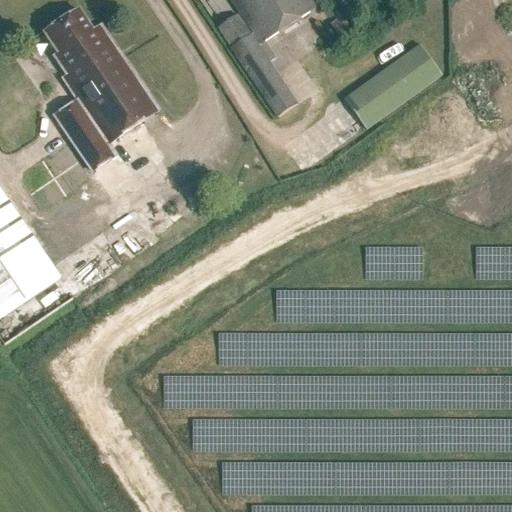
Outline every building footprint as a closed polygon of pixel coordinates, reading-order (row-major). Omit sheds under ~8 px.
[(228,0),(239,15),(218,30),(280,118),(299,105),(260,48),(317,8),(311,0),(228,0)] [(54,118),(91,173),(116,157),(108,146),(158,112),(101,27),(93,33),(79,12),(44,35),(58,56),(54,58),(67,78),(63,81),(77,102),(54,118)] [(420,47),(344,101),(366,131),(441,77),(420,47)] [(136,171),(158,152),(147,139),(125,158),(136,171)] [(0,191),(0,319),(60,279),(0,191)] [(26,202),(18,207),(29,225),(37,219),(26,202)]
